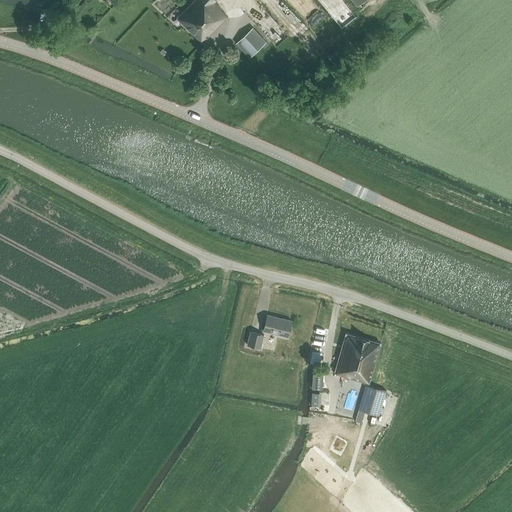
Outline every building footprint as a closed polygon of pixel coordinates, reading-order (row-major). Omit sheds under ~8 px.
[(194,0),(178,18),(202,42),(228,16),(221,10),(222,9),(215,2),(216,0),(194,0)] [(305,0),(291,0),(310,25),(319,19),(305,0)] [(319,0),(336,22),(349,12),(339,0),(319,0)] [(264,44),(250,29),(236,43),(250,58),(264,44)] [(493,175),(498,173),(493,163),(488,165),(493,175)] [(263,331),(288,337),(292,321),(268,315),(263,331)] [(248,345),(261,348),(265,335),(251,332),(248,345)] [(380,343),(346,333),(335,372),(344,375),(344,376),(369,383),(380,343)] [(365,384),(358,409),(379,416),(386,390),(365,384)]
